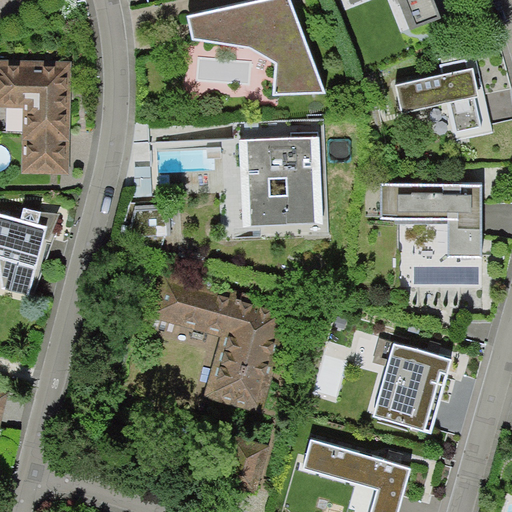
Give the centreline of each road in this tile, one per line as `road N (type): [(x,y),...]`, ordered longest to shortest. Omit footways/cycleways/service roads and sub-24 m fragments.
road 1 (residential): [(105,0),(117,87),(110,144),(36,466)]
road 2 (residential): [(511,333),(458,511)]
road 3 (residential): [(182,511),(36,466)]
